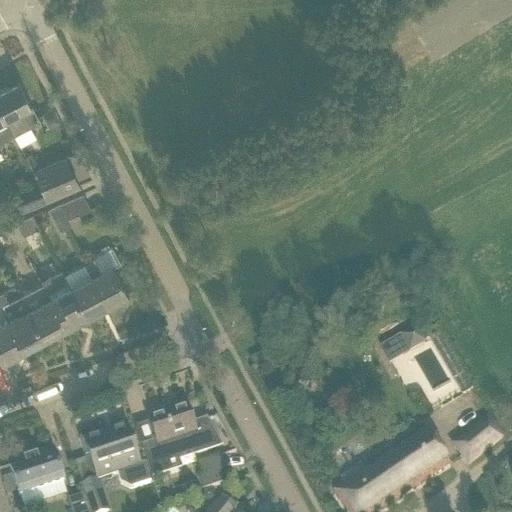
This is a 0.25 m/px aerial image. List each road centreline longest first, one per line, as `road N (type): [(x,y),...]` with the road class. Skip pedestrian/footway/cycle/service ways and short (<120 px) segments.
road 1 (unclassified): [(200,342),(30,8)]
road 2 (residential): [(200,342),(0,406)]
road 3 (unclassified): [(296,511),(200,342)]
